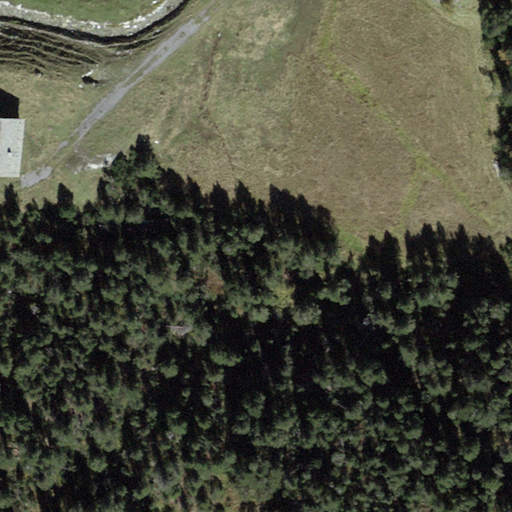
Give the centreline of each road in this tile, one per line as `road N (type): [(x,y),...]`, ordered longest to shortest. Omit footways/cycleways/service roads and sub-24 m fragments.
road 1 (track): [(0,187),(46,171),(124,80)]
road 2 (track): [(124,80),(217,0)]
